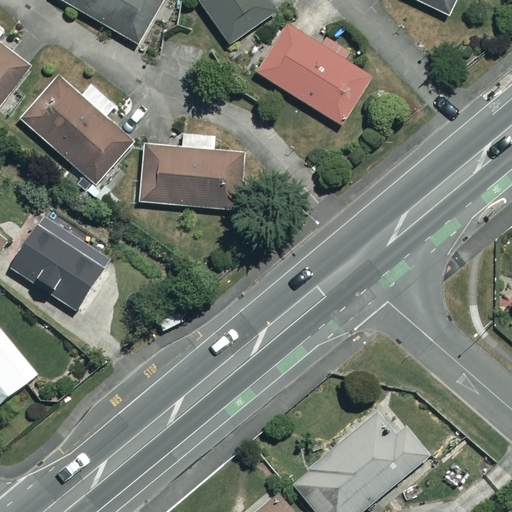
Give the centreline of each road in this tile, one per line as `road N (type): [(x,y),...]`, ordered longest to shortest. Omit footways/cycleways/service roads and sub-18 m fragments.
road 1 (secondary): [(348,267),(53,511)]
road 2 (residential): [(511,408),(348,267)]
road 3 (secondary): [(511,133),(348,267)]
